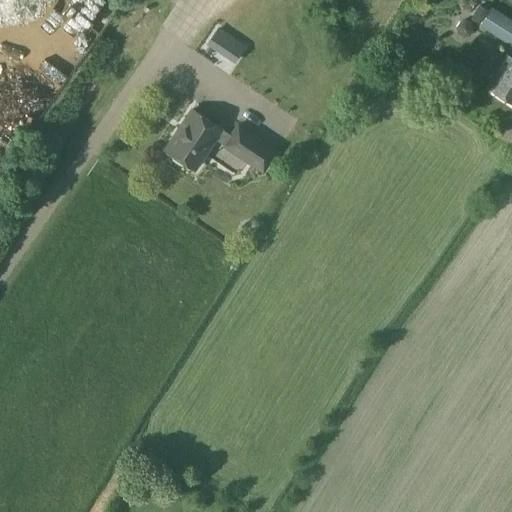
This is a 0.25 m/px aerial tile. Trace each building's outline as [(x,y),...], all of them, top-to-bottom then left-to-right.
[(511,22),(491,9),(480,28),(511,47),(511,22)] [(202,19),(189,35),(197,41),(211,26),(202,19)] [(219,28),(210,42),(235,58),(243,45),(219,28)] [(511,101),(511,58),(507,55),(487,86),(511,101)] [(230,136),(220,129),(191,109),(164,149),(193,169),(195,166),(199,165),(203,158),(202,155),(214,137),(224,144),(224,145),(262,171),(276,151),(237,125),(230,136)]
